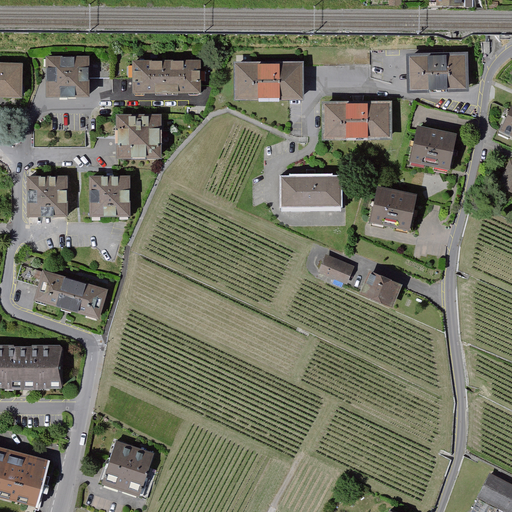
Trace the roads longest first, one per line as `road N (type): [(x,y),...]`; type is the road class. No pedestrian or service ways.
road 1 (residential): [(61,511),(94,350),(88,337),(10,310),(4,300),(20,155),(38,104),(197,101),(197,110)]
road 2 (residential): [(484,96),(450,270),(462,404),(459,452),(438,511)]
